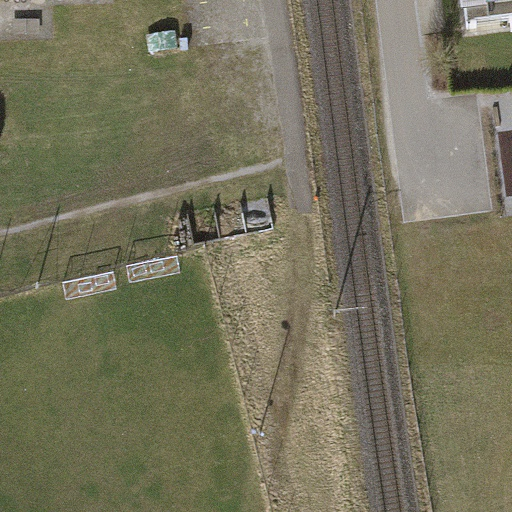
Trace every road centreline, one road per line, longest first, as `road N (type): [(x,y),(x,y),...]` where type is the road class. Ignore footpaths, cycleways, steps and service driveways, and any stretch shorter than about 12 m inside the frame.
road 1 (track): [(293,168),(328,511)]
road 2 (residential): [(398,0),(414,118),(443,161)]
road 3 (track): [(293,168),(270,0)]
